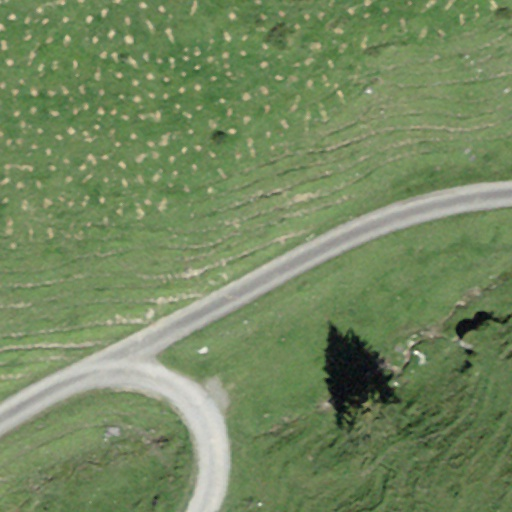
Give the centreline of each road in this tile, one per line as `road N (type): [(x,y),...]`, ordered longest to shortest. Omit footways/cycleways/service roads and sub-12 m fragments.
road 1 (unclassified): [(511,191),(409,212),(335,238),(0,437)]
road 2 (track): [(213,511),(223,493),(216,423),(179,392),(118,369)]
